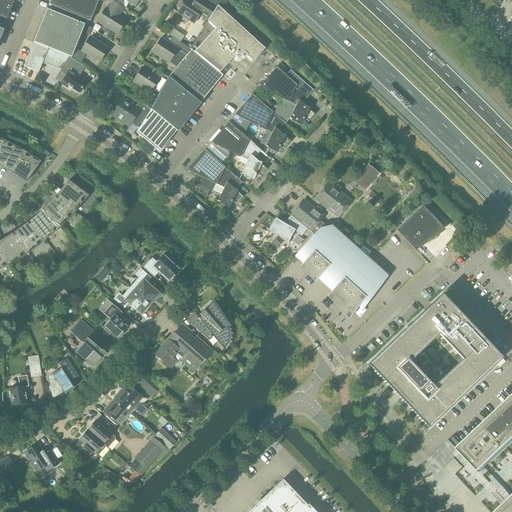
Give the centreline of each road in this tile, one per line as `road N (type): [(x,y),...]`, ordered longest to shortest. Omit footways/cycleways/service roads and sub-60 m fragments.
road 1 (residential): [(0,428),(84,407),(226,245)]
road 2 (motorway): [(306,0),(511,198)]
road 3 (motorway): [(511,138),(367,0)]
road 4 (unclassified): [(176,511),(297,394)]
road 5 (unclassified): [(334,361),(451,249)]
road 6 (unclassified): [(408,511),(297,394)]
road 7 (unclassified): [(334,361),(226,245)]
road 8 (unclassified): [(226,245),(328,131)]
road 9 (unclassified): [(82,126),(161,0)]
road 10 (unknown): [(511,371),(417,460)]
